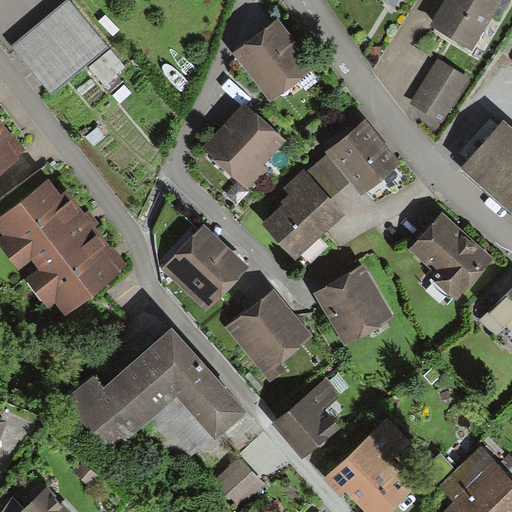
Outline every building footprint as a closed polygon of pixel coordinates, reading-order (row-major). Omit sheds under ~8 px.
[(74,0),(66,0),(16,45),(55,90),(85,63),(108,45),(111,42),(74,0)] [(381,0),(396,9),(401,0),(381,0)] [(504,1),(501,0),(445,0),(428,30),(473,56),(504,1)] [(279,14),(234,47),(271,96),(315,63),(279,14)] [(117,51),(95,69),(107,85),(129,67),(117,51)] [(467,82),(437,62),(411,103),(441,123),(467,82)] [(285,134),(247,98),(204,143),(249,185),(266,167),(260,161),(285,134)] [(511,207),(511,115),(504,109),(459,161),(511,207)] [(398,153),(362,111),(325,142),(329,148),(313,161),(335,188),(352,174),(361,184),(398,153)] [(0,177),(15,166),(0,146),(0,177)] [(298,251),(346,207),(296,152),(272,174),(288,192),(264,214),(298,251)] [(45,180),(0,215),(0,241),(60,322),(121,279),(45,180)] [(495,252),(441,205),(410,241),(434,262),(424,273),(454,300),(495,252)] [(250,259),(205,217),(159,267),(204,308),(250,259)] [(364,254),(314,279),(345,341),(395,316),(364,254)] [(315,331),(271,280),(221,322),(269,379),(289,363),(284,357),(315,331)] [(511,281),(481,316),(511,344),(511,281)] [(173,331),(103,392),(92,379),(63,404),(106,455),(177,393),(216,438),(244,413),(173,331)] [(322,376),(275,416),(304,450),(321,435),(343,417),(331,403),(339,396),(322,376)] [(0,439),(11,411),(0,407),(0,439)] [(408,439),(384,415),(326,472),(341,487),(347,481),(377,511),(378,511),(418,474),(395,451),(408,439)] [(511,511),(511,467),(482,438),(441,480),(453,492),(433,511),(511,511)] [(241,454),(214,478),(237,504),(264,479),(241,454)] [(82,511),(53,477),(20,504),(17,500),(1,511),(82,511)]
